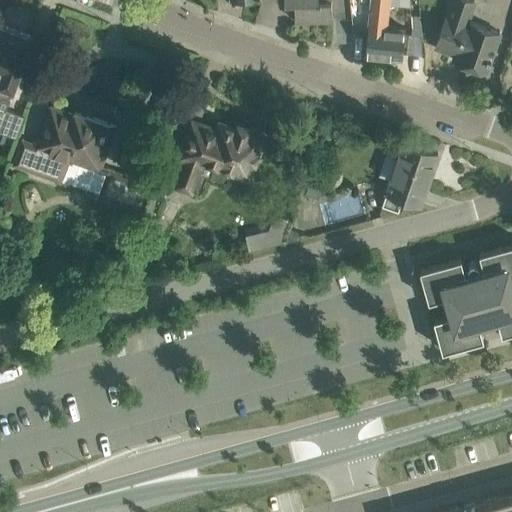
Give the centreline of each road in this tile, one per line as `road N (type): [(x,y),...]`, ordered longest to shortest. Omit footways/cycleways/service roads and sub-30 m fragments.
road 1 (unclassified): [(0,340),(476,209),(511,192)]
road 2 (unclassified): [(511,139),(118,0)]
road 3 (tertiary): [(136,485),(264,474),(345,454)]
road 4 (tertiary): [(334,421),(136,485)]
road 5 (tertiary): [(511,371),(334,421)]
road 6 (tertiary): [(345,454),(511,404)]
road 7 (residential): [(355,506),(511,463)]
